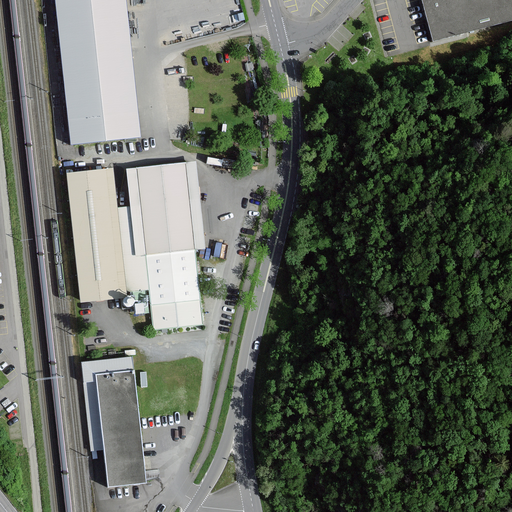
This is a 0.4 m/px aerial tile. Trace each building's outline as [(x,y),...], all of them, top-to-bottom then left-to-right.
[(56,0),(72,143),(139,136),(124,0),(56,0)] [(511,0),(419,0),(431,43),(511,21),(511,0)] [(204,247),(194,162),(129,170),(133,207),(121,208),(130,290),(151,287),(156,328),(201,323),(193,248),(204,247)] [(126,296),(112,169),(69,174),(83,301),(116,298),(126,296)] [(146,482),(131,357),(83,363),(93,449),(104,447),(109,487),(146,482)]
